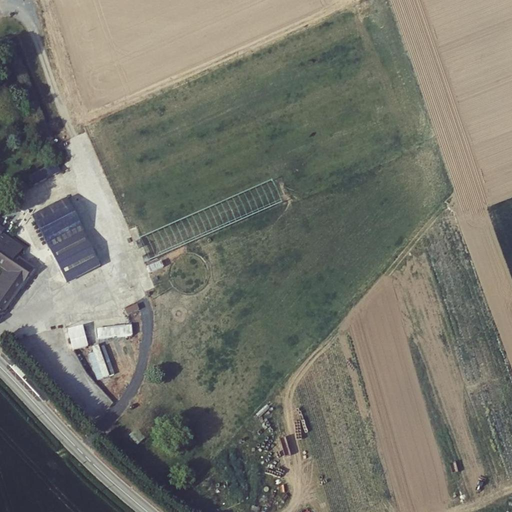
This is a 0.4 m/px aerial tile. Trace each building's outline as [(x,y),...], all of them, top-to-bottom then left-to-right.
[(369,17),(86,120),(136,256),(419,153),(369,17)] [(33,186),(61,172),(56,163),(28,177),(33,186)] [(70,199),(33,219),(67,283),(102,266),(70,199)] [(0,318),(35,269),(0,246),(0,318)] [(162,264),(146,267),(147,272),(163,269),(162,264)] [(83,326),(68,329),(71,350),(87,347),(83,326)] [(97,339),(132,337),(132,326),(96,328),(97,339)] [(87,349),(97,380),(134,368),(123,337),(87,349)] [(129,436),(138,445),(145,437),(136,429),(129,436)]
